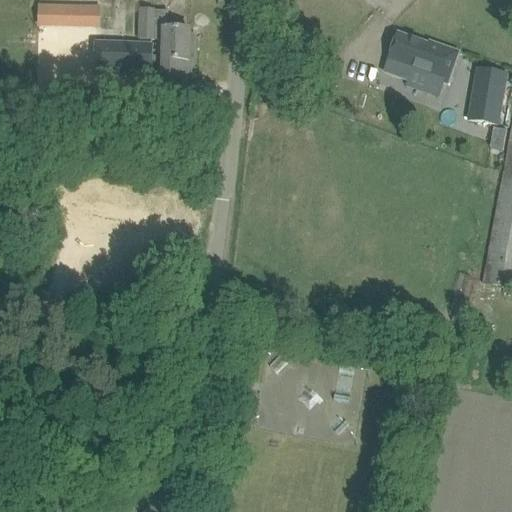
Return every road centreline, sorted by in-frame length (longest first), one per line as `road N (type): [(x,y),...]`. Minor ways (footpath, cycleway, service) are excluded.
road 1 (unclassified): [(162,511),(180,474),(243,0)]
road 2 (track): [(224,142),(278,118),(340,71),(409,0)]
